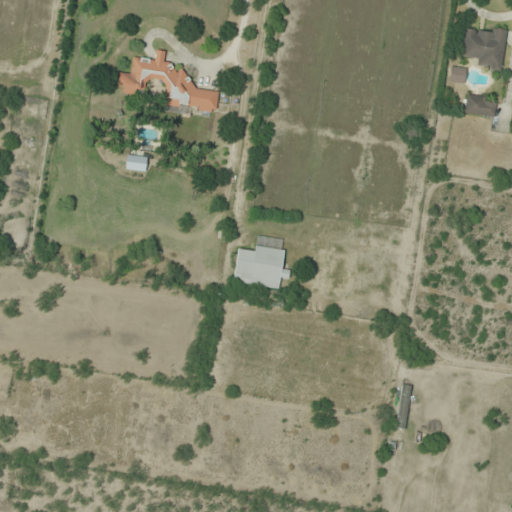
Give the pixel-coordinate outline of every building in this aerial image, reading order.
[(507,33),(465,27),(461,56),(479,59),(478,69),(501,72),(507,33)] [(167,105),(216,112),(219,93),(187,88),(190,70),(164,66),(166,52),(156,51),(154,61),(133,58),(130,75),(119,74),(116,91),(142,95),(144,79),(170,83),(167,105)] [(466,69),(451,67),(448,81),(464,83),(466,69)] [(494,97),(464,97),(464,116),(494,116),(494,97)] [(279,289),(285,241),(258,238),(256,251),(237,249),(233,284),(279,289)] [(407,430),(410,386),(400,385),(397,429),(407,430)]
